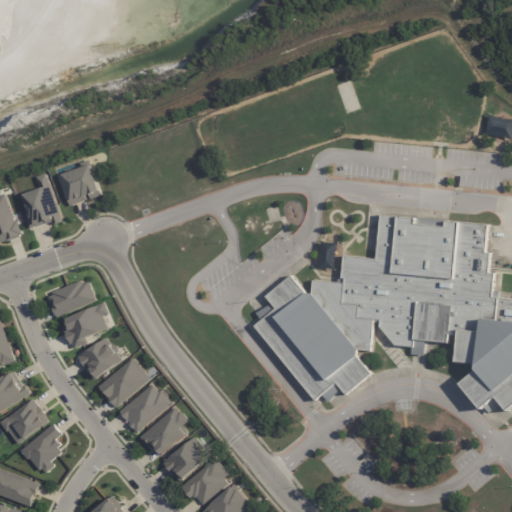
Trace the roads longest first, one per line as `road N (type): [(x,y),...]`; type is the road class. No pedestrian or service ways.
road 1 (residential): [(311,511),(280,485),(154,324),(108,238)]
road 2 (residential): [(11,275),(45,359),(163,511)]
